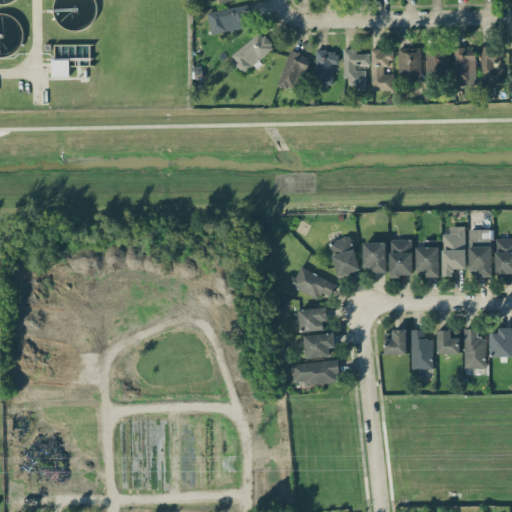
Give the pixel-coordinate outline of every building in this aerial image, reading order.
[(207,11),(210,33),(251,27),(247,4),(207,11)] [(229,56),(242,72),(273,47),(260,31),(229,56)] [(420,79),(421,47),(399,47),(398,79),(420,79)] [(476,84),(475,47),(453,48),(454,85),(476,84)] [(501,62),(500,47),(481,47),(482,82),(504,81),(504,67),(493,68),(493,62),(501,62)] [(344,49),(345,87),(366,87),(365,70),(355,70),(355,64),(370,64),(369,53),(356,53),(356,48),(344,49)] [(448,48),(425,48),(426,73),(448,72),(448,48)] [(371,90),(392,90),(392,73),(384,73),(384,66),(392,66),(392,49),(371,50),(371,90)] [(277,83),(297,90),(309,57),(289,50),(277,83)] [(333,86),(332,63),(337,63),(337,50),(315,50),(316,86),(333,86)] [(69,59),(52,59),(51,76),(68,76),(69,59)] [(465,268),(465,226),(449,226),(449,233),(441,233),(442,276),(453,275),(453,268),(465,268)] [(336,275),(358,271),(352,236),(330,240),(336,275)] [(495,273),(511,272),(511,237),(495,238),(495,273)] [(413,275),(412,239),(389,239),(390,275),(413,275)] [(416,270),(424,270),(425,277),(439,276),(438,239),(425,240),(425,246),(415,246),(416,270)] [(363,242),(363,265),(371,265),(371,272),(387,272),(386,242),(363,242)] [(468,269),(478,270),(477,275),(491,276),(492,246),(469,245),(468,269)] [(335,283),(300,266),(295,277),(291,275),(287,283),(318,298),(319,294),(328,298),(335,283)] [(326,329),(325,307),(299,308),(300,331),(326,329)] [(490,357),(511,355),(511,327),(498,328),(498,332),(490,333),(490,357)] [(486,368),(485,337),(477,337),(477,328),(464,328),(464,368),(486,368)] [(424,329),(411,329),(411,368),(433,367),(433,338),(424,338),(424,329)] [(437,329),(437,353),(459,354),(459,337),(451,337),(451,329),(437,329)] [(406,330),(384,330),(384,354),(406,354),(406,330)] [(335,346),(333,332),(304,335),(306,358),(329,355),(328,347),(335,346)] [(339,381),(336,359),(291,364),(293,381),(304,380),(304,385),(339,381)]
